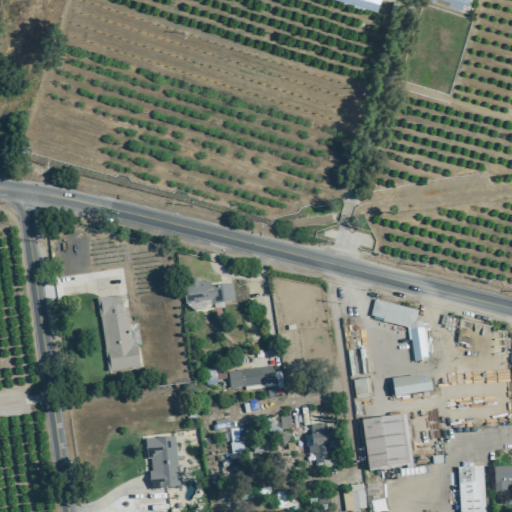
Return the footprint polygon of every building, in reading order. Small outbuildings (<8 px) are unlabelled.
[(331,0),(331,2),(378,11),(380,0),(331,0)] [(429,0),(429,3),(462,9),(463,6),(467,6),(468,0),(429,0)] [(228,282),(207,285),(206,279),(195,281),(194,276),(178,278),(181,302),(191,310),(221,306),(220,300),(230,299),(228,282)] [(104,370),(93,298),(117,294),(120,308),(123,307),(127,330),(134,328),(136,343),(132,343),(135,365),(104,370)] [(417,310),(373,300),(369,319),(410,328),(409,329),(412,361),(427,360),(424,332),(428,332),(427,324),(415,321),(417,310)] [(269,365),(272,385),(242,389),(241,385),(226,387),(224,371),(269,365)] [(212,378),(210,366),(195,369),(197,380),(212,378)] [(226,379),(223,367),(204,371),(207,386),(217,384),(217,381),(226,379)] [(432,393),(431,375),(392,379),(394,396),(432,393)] [(369,394),(367,379),(353,380),(355,396),(369,394)] [(263,387),(264,395),(273,393),(272,386),(263,387)] [(369,471),(410,465),(403,415),(362,421),(369,471)] [(304,436),(308,455),(313,454),(316,470),(326,468),(324,458),(333,456),(327,423),(310,426),(312,434),(304,436)] [(231,454),(241,454),(240,429),(229,429),(231,454)] [(179,487),(174,437),(146,440),(151,490),(179,487)] [(458,467),(459,511),(485,511),(483,466),(458,467)] [(494,492),(511,492),(511,501),(511,466),(494,466),(494,492)] [(349,485),(350,492),(342,492),(344,511),(365,510),(363,484),(349,485)]
